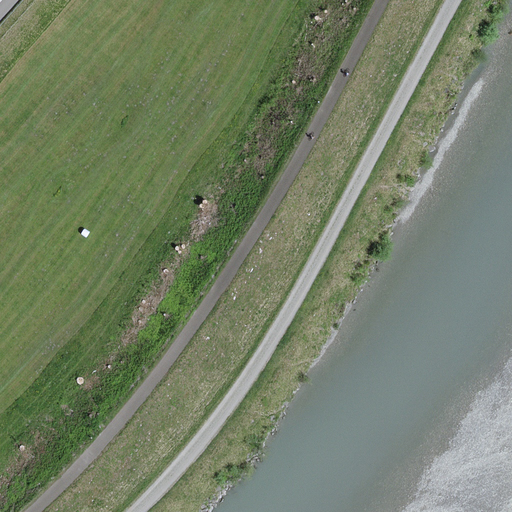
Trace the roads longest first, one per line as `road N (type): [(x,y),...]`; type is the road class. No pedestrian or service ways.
road 1 (track): [(390,0),(310,149),(197,330),(108,443),(37,511)]
road 2 (track): [(136,511),(253,380),(458,0)]
